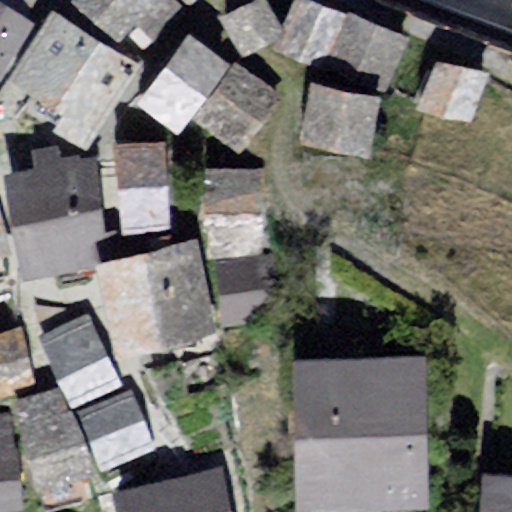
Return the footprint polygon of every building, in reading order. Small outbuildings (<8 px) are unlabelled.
[(0,0),(0,62),(7,68),(54,0),(0,0)] [(87,0),(150,58),(189,16),(171,0),(87,0)] [(270,7),(235,24),(253,61),(288,43),(270,7)] [(134,73),(68,29),(29,88),(95,132),(134,73)] [(237,72),(202,45),(159,102),(194,128),(237,72)] [(486,84),(450,70),(434,110),(470,124),(486,84)] [(287,110),(249,80),(215,125),(253,154),(287,110)] [(384,105),(321,94),(312,148),(375,159),(384,105)] [(175,151),(132,154),(137,236),(181,233),(175,151)] [(99,178),(22,188),(32,264),(108,255),(99,178)] [(269,183),(224,182),(222,256),(268,257),(269,183)] [(204,261),(120,271),(131,355),(215,345),(204,261)] [(13,306),(0,309),(0,401),(33,394),(13,306)] [(90,332),(56,346),(79,402),(114,387),(90,332)] [(431,373),(312,375),(315,511),(351,511),(434,510),(431,373)] [(137,408),(91,422),(103,464),(149,450),(137,408)] [(0,507),(23,507),(21,415),(0,415),(0,507)] [(226,511),(218,479),(130,502),(132,511),(226,511)] [(511,511),(511,485),(500,484),(497,511),(511,511)]
